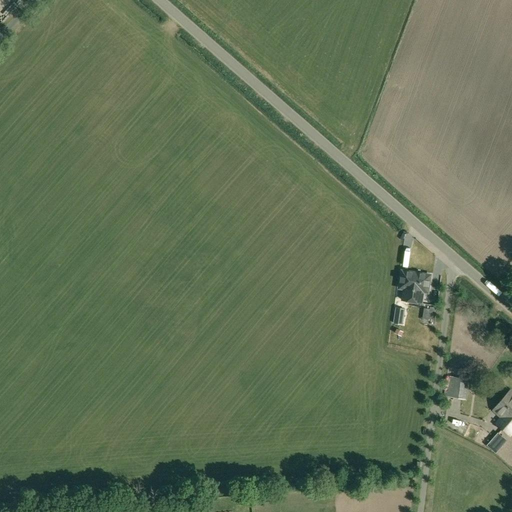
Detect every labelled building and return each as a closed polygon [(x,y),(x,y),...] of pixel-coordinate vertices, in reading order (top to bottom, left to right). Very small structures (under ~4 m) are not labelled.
[(432,275),(401,270),(398,290),(403,291),(401,302),(422,305),(424,294),(429,295),(432,275)] [(405,309),(396,307),(393,323),(403,325),(405,309)] [(422,320),(434,322),(436,308),(430,307),(429,309),(424,308),(422,320)] [(465,399),(468,379),(450,376),(447,396),(465,399)] [(511,392),(511,391),(494,410),(502,418),(497,424),(504,430),(511,421),(511,392)]
